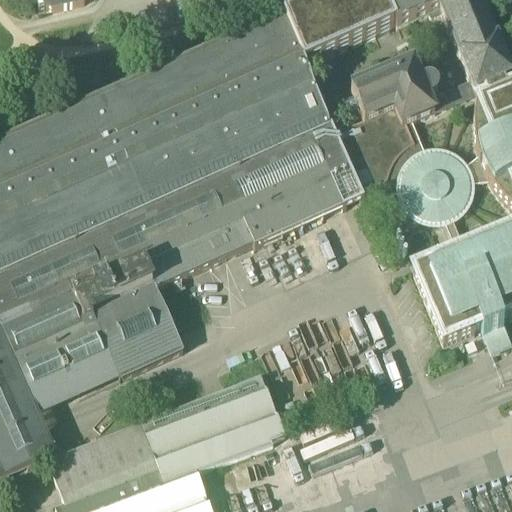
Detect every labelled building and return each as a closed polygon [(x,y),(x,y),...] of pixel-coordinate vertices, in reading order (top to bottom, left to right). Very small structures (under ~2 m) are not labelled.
[(25,0),(37,7),(37,9),(39,9),(40,7),(44,10),(45,14),(44,14),(45,16),(48,15),(52,17),(84,10),(86,6),(90,6),(89,4),(88,1),(88,0),(25,0)] [(304,74),(396,32),(382,0),(332,0),(330,1),(283,22),(304,74)] [(382,0),(396,32),(396,34),(439,16),(470,92),(475,103),(475,105),(478,104),(509,91),(511,89),(511,88),(475,0),(382,0)] [(0,485),(47,467),(56,464),(36,417),(116,381),(119,387),(182,358),(154,298),(253,252),(254,254),(363,206),(360,201),(334,141),(314,94),(313,95),(304,74),(283,22),(0,148),(0,485)] [(434,121),(434,120),(428,109),(427,106),(424,101),(419,88),(412,70),(350,96),(364,129),(394,117),(401,134),(412,130),(434,121)] [(424,101),(427,106),(435,103),(437,100),(438,98),(439,94),(437,89),(433,86),(428,84),(419,88),(424,101)] [(509,91),(478,104),(480,111),(475,113),(473,139),(477,165),(487,190),(502,210),(511,218),(511,97),(511,98),(509,91)] [(470,92),(428,109),(434,120),(475,103),(470,92)] [(462,176),(477,165),(473,139),(475,113),(480,111),(478,104),(475,105),(475,103),(434,120),(434,121),(412,130),(426,163),(440,163),(454,168),(462,176)] [(381,204),(400,201),(401,187),(407,175),(416,167),(426,163),(412,130),(401,134),(394,117),(364,129),(334,141),(360,201),(377,194),(381,203),(381,204)] [(430,230),(443,229),(451,226),(463,216),(468,205),(468,192),(467,184),(462,176),(454,168),(440,163),(426,163),(416,167),(407,175),(401,187),(400,201),(405,214),(416,225),(430,230)] [(477,165),(462,176),(467,184),(468,192),(487,190),(477,165)] [(466,259),(511,239),(511,218),(502,210),(487,190),(468,192),(468,205),(463,216),(451,226),(466,259)] [(413,281),(457,262),(443,229),(430,230),(416,225),(405,214),(400,201),(381,204),(396,241),(393,242),(402,263),(405,262),(413,281)] [(466,259),(451,226),(443,229),(457,262),(466,259)] [(481,339),(482,339),(501,331),(502,331),(500,326),(507,323),(508,326),(511,324),(511,239),(466,259),(457,262),(413,281),(443,353),(474,341),(472,337),(479,335),(481,339)] [(211,293),(169,312),(180,336),(222,317),(211,293)] [(490,359),(482,339),(481,339),(491,362),(511,354),(502,331),(501,331),(510,350),(490,359)] [(510,350),(501,331),(482,339),(490,359),(510,350)] [(392,359),(371,363),(376,389),(398,385),(392,359)] [(208,511),(196,481),(272,454),(270,449),(285,443),(260,383),(140,431),(158,475),(64,511),(208,511)] [(47,467),(64,511),(158,475),(140,431),(56,464),(47,467)] [(293,450),(312,503),(366,483),(347,431),(293,450)]
